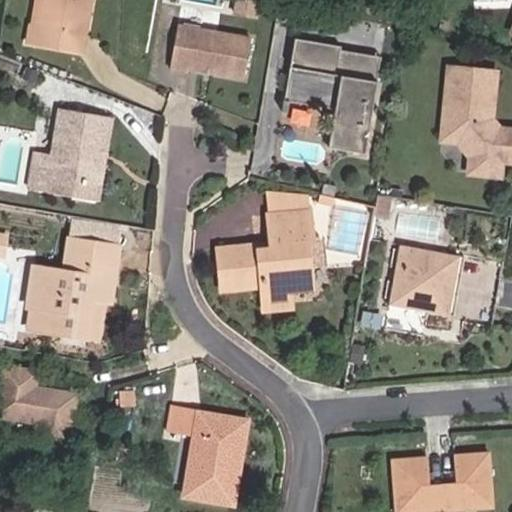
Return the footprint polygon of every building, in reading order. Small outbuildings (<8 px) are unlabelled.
[(44,0),(40,27),(31,26),(29,42),(79,50),(86,0),(44,0)] [(44,0),(34,0),(31,26),(40,27),(44,0)] [(191,60),(247,69),(254,30),(181,17),(173,61),(190,64),(191,60)] [(366,103),(368,90),(334,84),(339,55),(339,52),(294,44),(285,96),(335,105),(328,143),(364,149),(372,104),(366,103)] [(368,90),(374,91),(379,62),(339,55),(334,84),(368,90)] [(487,119),(490,117),(494,69),(447,65),(440,138),(457,140),(470,156),(468,171),(491,173),(492,158),(501,159),(511,159),(511,128),(499,127),(494,131),(485,120),(487,119)] [(38,151),(32,187),(75,193),(77,180),(93,183),(98,152),(106,154),(112,115),(63,108),(56,153),(38,151)] [(499,127),(490,117),(487,119),(485,120),(494,131),(499,127)] [(75,193),(100,197),(106,154),(98,152),(93,183),(77,180),(75,193)] [(501,159),(492,158),(491,173),(499,174),(501,159)] [(307,196),(266,192),(269,217),(309,213),(307,196)] [(331,204),(333,196),(318,193),(316,201),(331,204)] [(289,289),(310,287),(305,241),(312,240),(309,213),(269,217),(272,244),(272,250),(259,252),(258,246),(219,250),(223,290),(261,286),(264,310),(291,307),(289,289)] [(0,239),(8,241),(10,231),(0,229),(0,239)] [(68,268),(37,263),(31,302),(52,306),(49,327),(87,334),(93,295),(106,297),(110,276),(116,277),(122,244),(73,236),(68,268)] [(401,245),(392,306),(446,314),(455,253),(401,245)] [(452,315),(461,254),(455,253),(446,314),(452,315)] [(106,297),(112,298),(116,277),(110,276),(106,297)] [(100,336),(106,297),(93,295),(87,334),(100,336)] [(31,302),(27,324),(49,327),(52,306),(31,302)] [(38,390),(41,375),(6,369),(0,403),(0,418),(40,425),(38,443),(71,448),(80,398),(38,390)] [(238,437),(225,434),(228,414),(201,410),(173,405),(169,433),(197,437),(188,495),(236,502),(241,468),(233,467),(238,437)] [(241,468),(250,418),(228,414),(225,434),(238,437),(233,467),(241,468)] [(431,482),(429,455),(393,458),(397,511),(405,511),(496,505),(492,451),(456,453),(458,480),(431,482)] [(50,511),(52,505),(37,503),(35,511),(50,511)]
